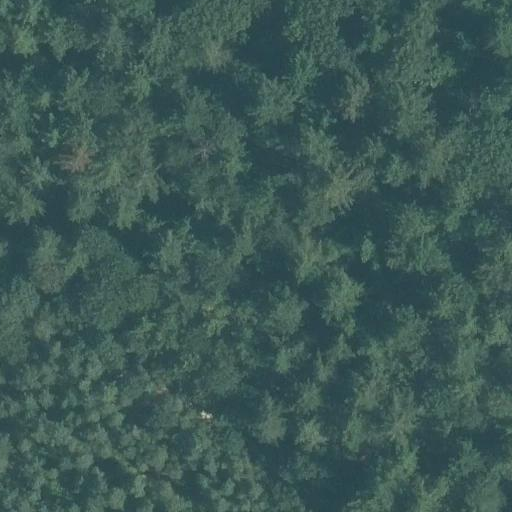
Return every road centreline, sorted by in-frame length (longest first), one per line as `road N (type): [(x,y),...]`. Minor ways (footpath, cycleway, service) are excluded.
road 1 (track): [(0,256),(339,511)]
road 2 (track): [(240,0),(511,114)]
